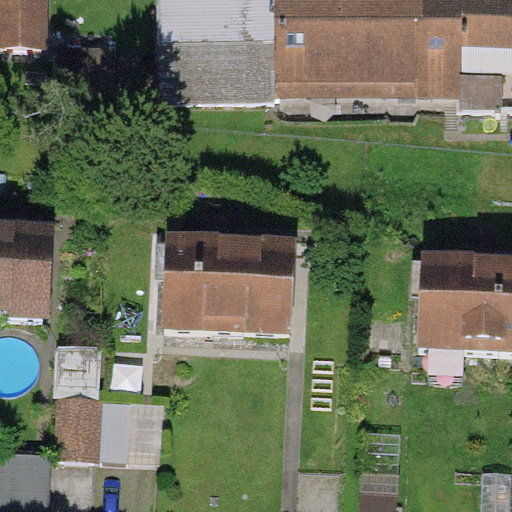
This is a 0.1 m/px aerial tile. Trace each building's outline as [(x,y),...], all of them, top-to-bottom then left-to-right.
[(43,55),(43,0),(1,0),(1,55),(43,55)] [(511,117),(511,0),(159,0),(158,107),(284,109),(284,94),(463,95),(463,117),(511,117)] [(94,65),(61,64),(60,89),(93,90),(94,65)] [(0,322),(44,325),(48,242),(0,240),(0,322)] [(291,342),(295,257),(170,252),(166,337),(291,342)] [(511,361),(511,275),(425,272),(421,358),(511,361)] [(102,360),(64,358),(59,465),(129,468),(132,411),(99,410),(102,360)] [(47,511),(50,466),(0,463),(0,511),(47,511)]
